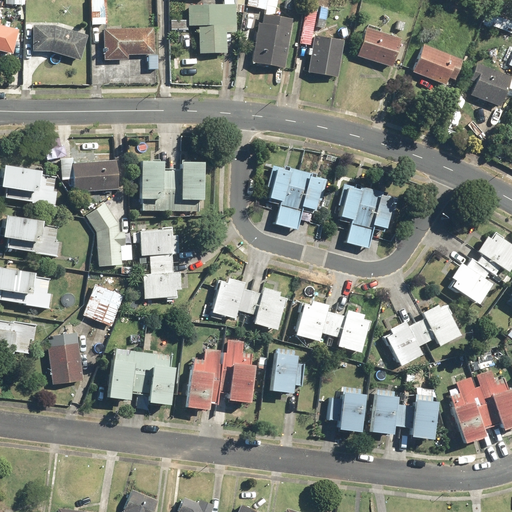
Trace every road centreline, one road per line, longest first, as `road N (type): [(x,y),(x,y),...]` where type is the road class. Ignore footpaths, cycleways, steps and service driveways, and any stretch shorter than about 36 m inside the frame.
road 1 (residential): [(0,421),(439,477),(478,477),(511,465)]
road 2 (residential): [(457,173),(397,256),(365,269),(255,236),(243,224),(239,113)]
road 3 (residential): [(239,113),(0,110)]
road 4 (residential): [(457,173),(373,142),(239,113)]
